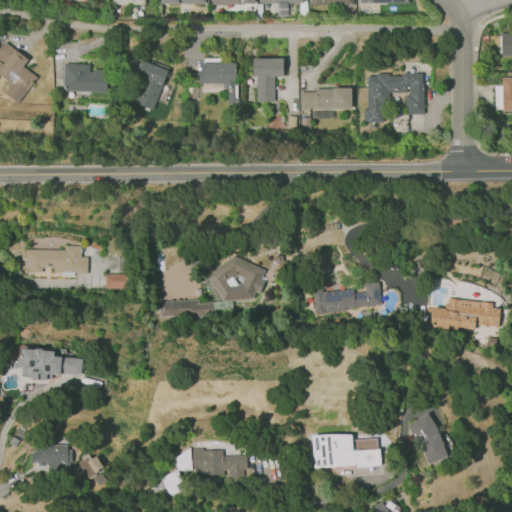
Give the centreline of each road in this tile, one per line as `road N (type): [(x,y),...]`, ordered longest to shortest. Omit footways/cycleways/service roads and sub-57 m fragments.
road 1 (primary): [(511,172),(0,173)]
road 2 (residential): [(451,0),(468,14),(460,31),(463,173)]
